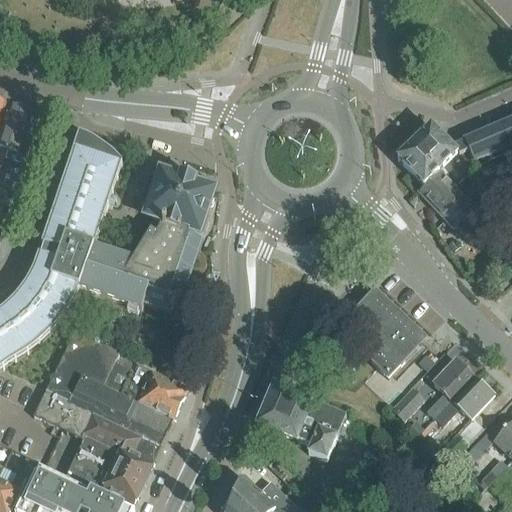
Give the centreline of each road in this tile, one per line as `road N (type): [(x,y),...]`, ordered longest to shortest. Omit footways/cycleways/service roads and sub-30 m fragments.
road 1 (residential): [(254,131),(203,110),(97,100),(0,70)]
road 2 (primary): [(259,187),(238,246),(239,313),(222,427)]
road 3 (residential): [(511,356),(343,189)]
road 4 (primary): [(222,427),(246,382),(259,266),(283,205)]
